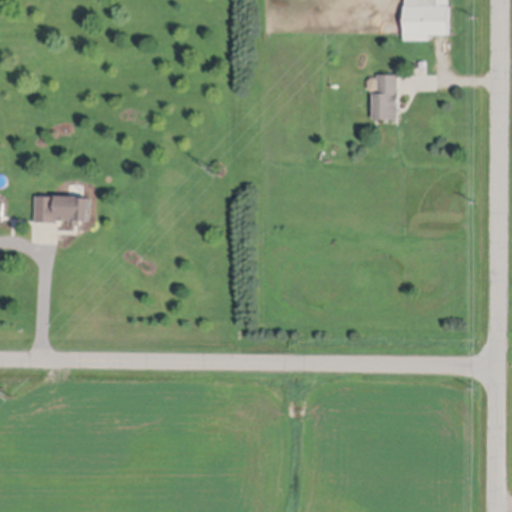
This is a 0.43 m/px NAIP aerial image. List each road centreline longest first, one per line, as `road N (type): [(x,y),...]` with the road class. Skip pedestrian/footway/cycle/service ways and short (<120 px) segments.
road 1 (residential): [(499,511),(501,0)]
road 2 (residential): [(500,369),(0,361)]
